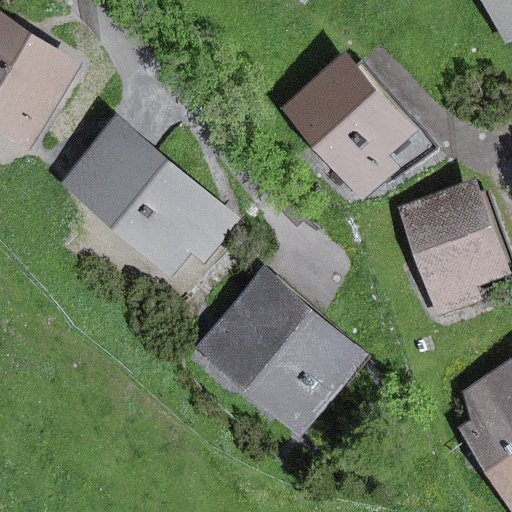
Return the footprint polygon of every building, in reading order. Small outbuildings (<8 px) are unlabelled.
[(511,0),(490,0),(509,40),(511,38),(511,0)] [(3,3),(0,8),(0,114),(44,139),(92,53),(3,3)] [(355,45),(292,100),(371,189),(433,134),(355,45)] [(127,115),(73,177),(194,281),(248,219),(127,115)] [(511,262),(485,181),(408,206),(441,306),(511,283),(511,262)] [(275,263),(205,342),(310,435),(381,356),(275,263)] [(495,406),(472,420),(511,489),(511,369),(483,386),(492,401),(495,406)]
